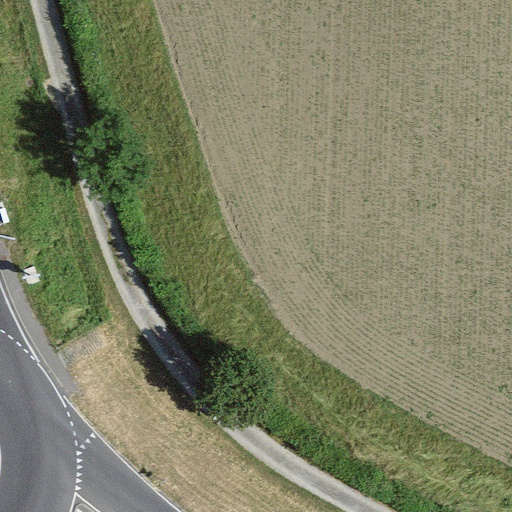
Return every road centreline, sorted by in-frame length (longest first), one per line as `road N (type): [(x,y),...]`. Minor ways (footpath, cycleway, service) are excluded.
road 1 (track): [(372,511),(294,468),(228,416),(142,309),(104,219),(43,0)]
road 2 (secondary): [(143,511),(36,430)]
